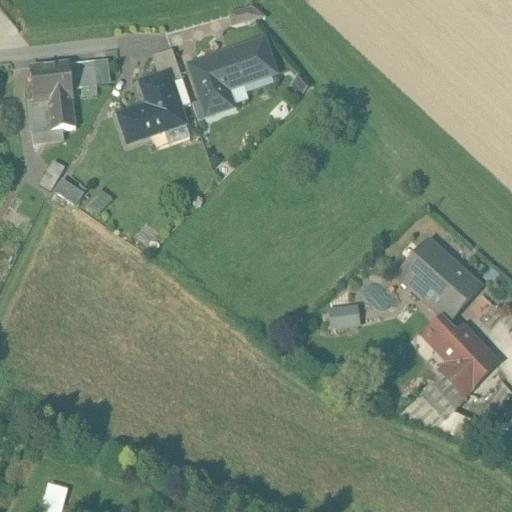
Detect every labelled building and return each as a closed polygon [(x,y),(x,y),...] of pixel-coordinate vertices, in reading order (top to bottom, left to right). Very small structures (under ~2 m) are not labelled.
[(251,10),(228,17),(231,30),(265,21),(251,10)] [(229,59),(191,72),(207,119),(231,110),(226,95),(227,94),(226,92),(274,77),(263,45),(228,56),(229,59)] [(172,55),(153,62),(159,80),(161,86),(169,84),(181,80),(172,55)] [(94,65),(68,68),(71,91),(97,88),(94,65)] [(68,68),(30,72),(34,105),(28,106),(31,131),(49,130),(50,134),(75,132),(71,101),(72,101),(71,91),(68,68)] [(148,110),(134,114),(133,112),(117,117),(127,147),(164,134),(165,136),(185,130),(169,84),(161,86),(159,80),(140,87),(148,110)] [(53,164),(40,188),(50,194),(64,170),(53,164)] [(60,179),(52,193),(75,206),(83,193),(60,179)] [(97,217),(110,200),(99,191),(85,208),(97,217)] [(476,291),(430,251),(401,280),(422,299),(432,289),(445,300),(443,303),(454,314),(476,291)] [(351,311),(330,314),(333,331),(353,329),(351,311)] [(492,368),(461,335),(453,343),(439,329),(428,340),(452,366),(459,373),(447,385),(460,398),(461,398),(492,368)] [(452,366),(420,398),(445,424),(466,403),(461,398),(460,398),(447,385),(459,373),(452,366)] [(511,417),(488,440),(511,466),(511,465),(511,417)] [(67,492),(49,486),(43,507),(52,510),(51,511),(71,511),(62,509),(67,492)]
